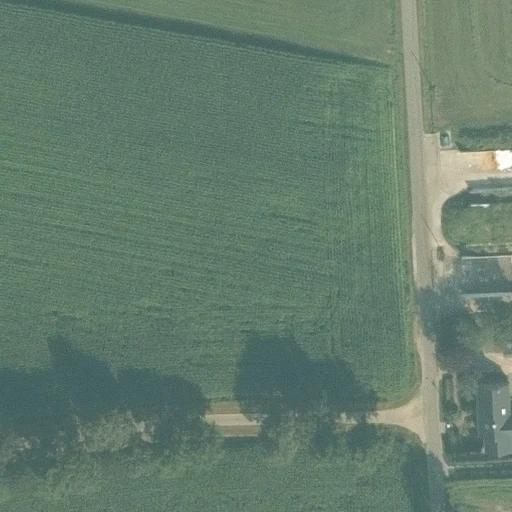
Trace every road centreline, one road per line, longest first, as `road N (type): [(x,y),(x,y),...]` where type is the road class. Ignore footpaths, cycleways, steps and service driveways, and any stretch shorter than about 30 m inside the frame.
road 1 (unclassified): [(0,435),(180,410),(432,401)]
road 2 (unclassified): [(411,0),(432,401)]
